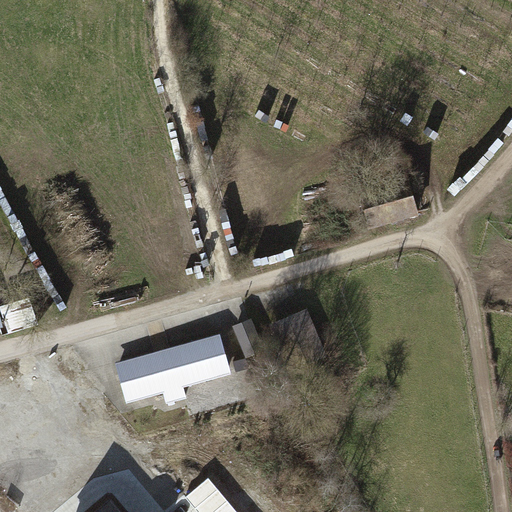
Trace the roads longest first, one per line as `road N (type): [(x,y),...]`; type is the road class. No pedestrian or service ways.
road 1 (residential): [(320,257),(0,350)]
road 2 (track): [(228,284),(155,61),(153,0)]
road 3 (track): [(320,257),(467,216),(511,165)]
